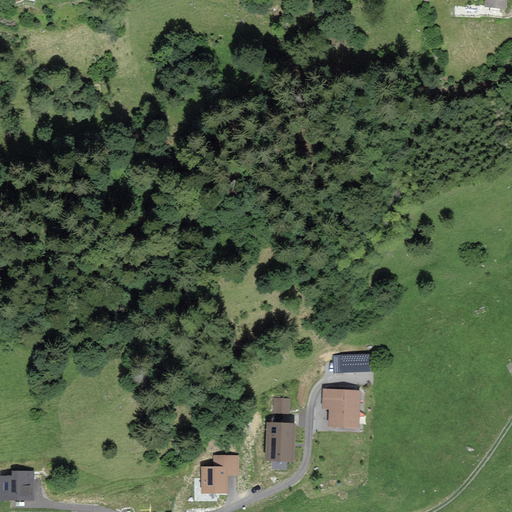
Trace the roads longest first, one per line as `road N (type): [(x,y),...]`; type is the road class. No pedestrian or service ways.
road 1 (residential): [(346,378),(321,383),(312,394),(297,478),(223,511)]
road 2 (track): [(431,511),(467,482),(511,418)]
